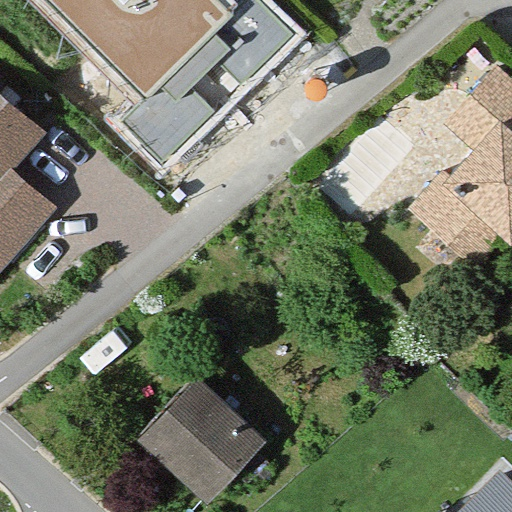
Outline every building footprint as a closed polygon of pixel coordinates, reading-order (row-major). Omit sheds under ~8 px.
[(221,0),(36,0),(132,103),(113,121),(158,169),(303,35),(270,0),(243,0),(231,11),(221,0)] [(511,81),(498,70),(450,125),(475,146),(422,207),(475,253),(502,223),(511,231),(511,81)] [(39,124),(0,89),(0,256),(50,200),(6,162),(39,124)] [(260,441),(195,383),(144,441),(209,499),(260,441)] [(511,511),(511,474),(509,471),(467,511),(511,511)]
